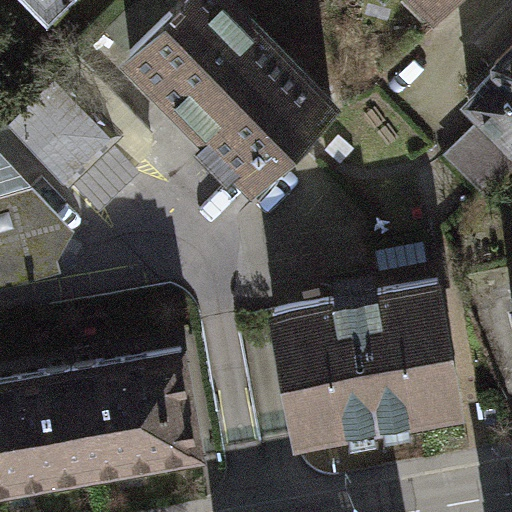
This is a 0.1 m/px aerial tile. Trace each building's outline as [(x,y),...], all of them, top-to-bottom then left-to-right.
[(233,154),(251,173),(344,80),(264,0),(153,0),(116,37),(198,119),(189,127),(224,162),(233,154)] [(417,0),(431,14),(444,0),(417,0)] [(511,150),(511,30),(487,53),(490,64),(458,96),(479,117),(511,150)] [(57,63),(3,116),(69,185),(75,179),(99,203),(139,165),(114,140),(123,131),(57,63)] [(482,193),(511,163),(511,150),(479,117),(442,152),(482,193)] [(75,221),(0,141),(0,278),(61,261),(58,252),(75,221)] [(272,299),(265,300),(289,438),(462,407),(438,269),(272,299)] [(201,436),(182,324),(66,344),(88,455),(201,436)] [(0,470),(88,455),(66,344),(0,355),(0,470)]
